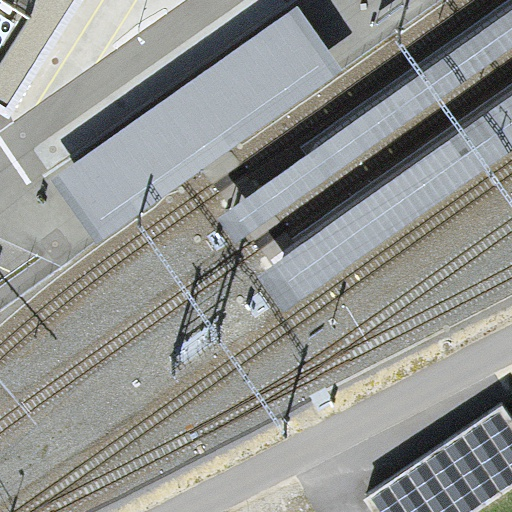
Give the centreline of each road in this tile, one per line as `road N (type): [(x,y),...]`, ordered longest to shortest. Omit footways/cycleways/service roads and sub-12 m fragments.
road 1 (residential): [(511,341),(175,511)]
road 2 (residential): [(0,160),(237,0)]
